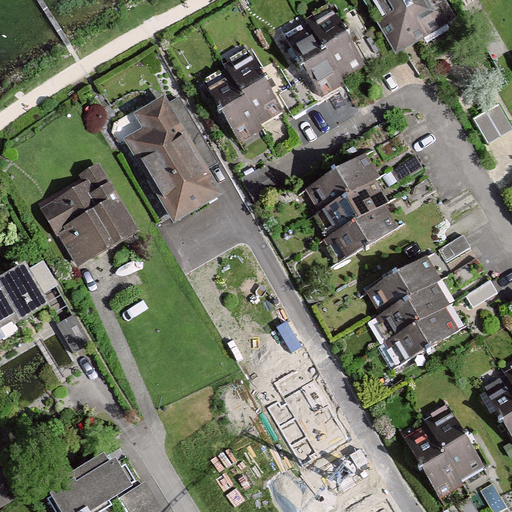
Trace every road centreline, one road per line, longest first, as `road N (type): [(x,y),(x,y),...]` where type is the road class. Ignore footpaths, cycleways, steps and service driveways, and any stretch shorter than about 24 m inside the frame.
road 1 (residential): [(414,511),(248,228),(225,222),(178,249)]
road 2 (residential): [(511,230),(423,82),(322,140)]
